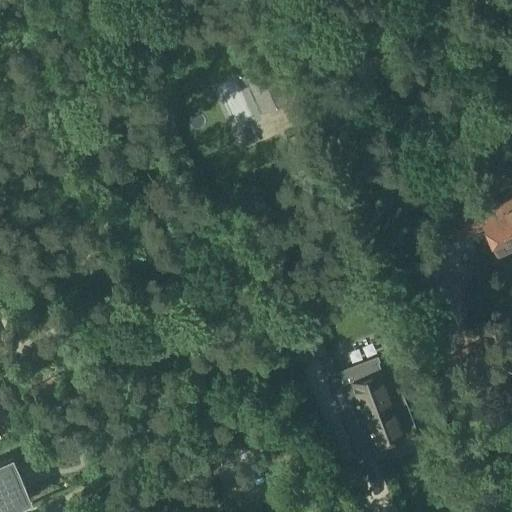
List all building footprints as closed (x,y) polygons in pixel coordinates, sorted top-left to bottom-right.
[(274,67),(257,74),(272,107),(289,100),(274,67)] [(465,185),(459,172),(434,183),(440,196),(465,185)] [(477,201),(440,217),(451,241),(485,227),(495,249),(511,241),(511,192),(480,208),(477,201)] [(319,329),(289,339),(296,361),(327,352),(319,329)] [(357,380),(341,387),(346,400),(349,399),(361,430),(369,427),(374,442),(375,444),(381,442),(384,450),(409,440),(406,432),(416,428),(406,402),(395,406),(378,359),(353,369),(357,380)] [(326,456),(320,440),(311,443),(317,459),(326,456)] [(0,505),(26,494),(10,458),(0,462),(0,505)]
